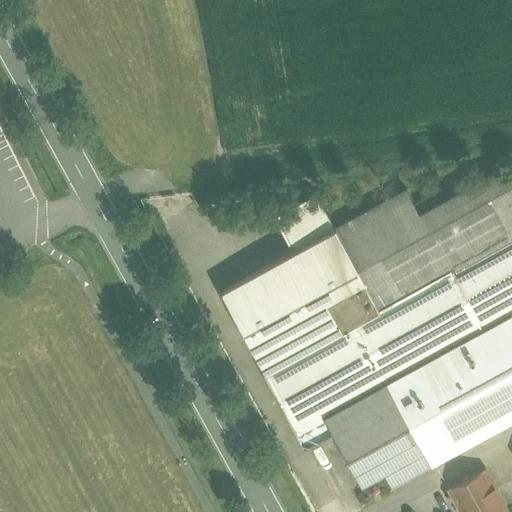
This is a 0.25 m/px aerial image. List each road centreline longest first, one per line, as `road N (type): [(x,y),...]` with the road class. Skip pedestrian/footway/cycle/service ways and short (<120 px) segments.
road 1 (secondary): [(268,511),(96,201)]
road 2 (secondary): [(96,201),(0,28)]
